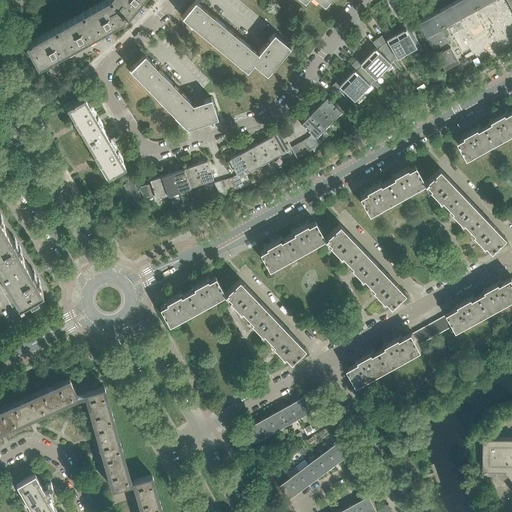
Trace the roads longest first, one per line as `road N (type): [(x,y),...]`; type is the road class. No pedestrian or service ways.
road 1 (residential): [(175,262),(511,79)]
road 2 (residential): [(102,75),(136,146),(154,152),(283,106),(359,0)]
road 3 (residential): [(324,359),(511,254)]
road 4 (tertiary): [(106,276),(21,138)]
road 5 (tertiary): [(0,158),(87,289)]
road 6 (residential): [(198,432),(324,359)]
road 7 (tertiary): [(198,432),(129,310)]
road 8 (tertiary): [(111,322),(177,444)]
road 9 (residential): [(92,511),(53,451),(26,445),(0,460)]
